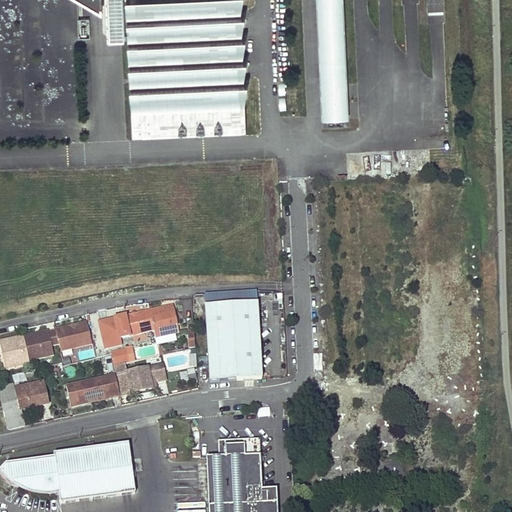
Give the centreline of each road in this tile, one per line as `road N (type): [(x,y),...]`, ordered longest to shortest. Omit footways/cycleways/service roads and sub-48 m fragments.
road 1 (residential): [(0,442),(298,386),(306,364),(297,180)]
road 2 (unknown): [(266,147),(107,154)]
road 3 (unknown): [(262,0),(266,147)]
road 4 (unknown): [(304,146),(300,0)]
road 5 (unknown): [(364,145),(358,0)]
road 6 (unknown): [(107,154),(100,12)]
road 7 (unknown): [(276,392),(283,511)]
